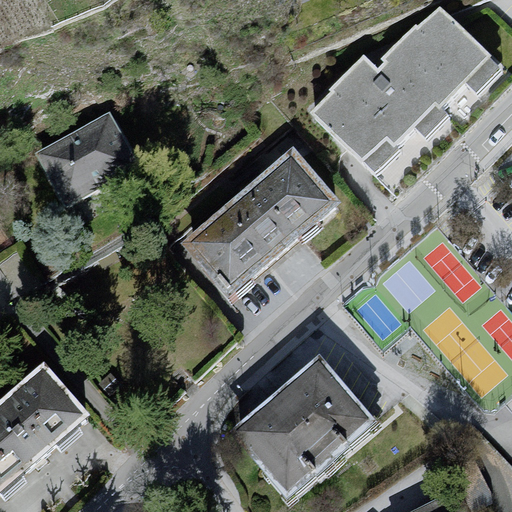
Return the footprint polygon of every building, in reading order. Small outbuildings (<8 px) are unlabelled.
[(337,104),(315,125),(383,194),(504,75),(446,16),(428,33),(421,35),(388,70),(392,73),(386,80),(369,64),(336,101),(337,104)] [(116,122),(41,162),(71,216),(145,176),(116,122)] [(299,160),(186,256),(234,312),(347,216),(299,160)] [(293,496),(373,428),(319,366),(240,434),(293,496)] [(50,372),(0,414),(0,511),(98,428),(50,372)] [(440,511),(435,503),(416,511),(440,511)]
